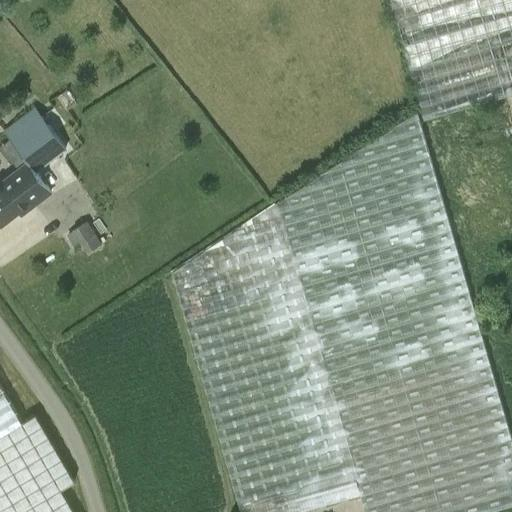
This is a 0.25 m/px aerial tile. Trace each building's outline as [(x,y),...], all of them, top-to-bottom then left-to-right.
[(511,0),(388,0),(389,3),(422,120),(511,94),(511,0)] [(65,148),(42,118),(40,116),(34,108),(4,131),(11,140),(22,154),(28,162),(0,183),(0,224),(0,225),(17,211),(21,216),(51,192),(35,171),(65,148)] [(412,114),(284,198),(261,213),(220,239),(170,271),(176,291),(197,367),(219,440),(240,511),(299,511),(313,508),(360,495),(364,511),(487,511),(511,505),(511,440),(511,438),(502,405),(491,367),(474,308),(439,188),(426,143),(417,111),(412,114)] [(87,221),(72,231),(86,254),(102,244),(87,221)] [(0,511),(73,511),(60,490),(74,482),(36,416),(23,423),(0,382),(0,511)]
